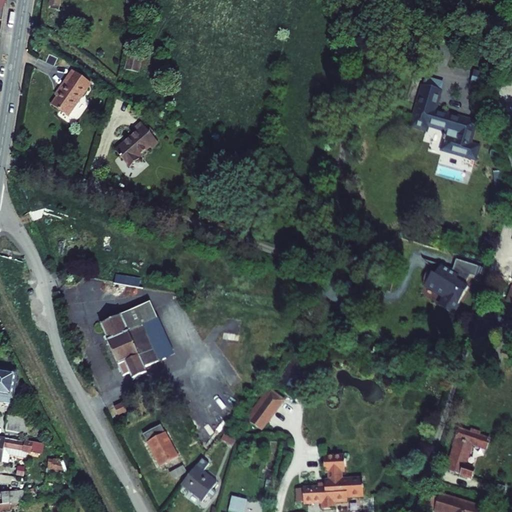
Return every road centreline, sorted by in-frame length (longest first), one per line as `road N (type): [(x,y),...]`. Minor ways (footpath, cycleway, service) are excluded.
road 1 (unclassified): [(0,210),(32,253),(65,367),(142,511)]
road 2 (unknown): [(300,269),(330,243),(361,116),(391,81),(440,59),(477,63)]
road 3 (tertiary): [(0,155),(24,0)]
